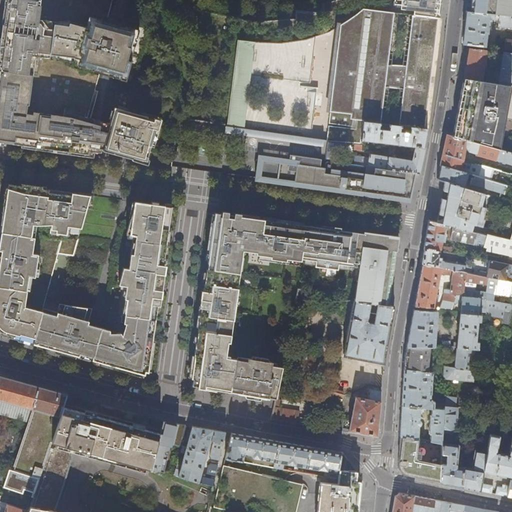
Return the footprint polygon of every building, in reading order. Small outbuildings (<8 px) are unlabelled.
[(126,80),(140,30),(107,19),(112,0),(6,0),(3,27),(0,50),(0,139),(5,141),(21,143),(21,145),(94,155),(95,150),(102,151),(103,149),(125,155),(139,158),(146,160),(159,118),(116,106),(111,122),(92,117),(99,90),(96,89),(101,74),(126,80)] [(442,7),(442,0),(399,0),(399,5),(419,7),(418,16),(436,18),(437,9),(441,9),(441,6),(442,7)] [(509,17),(511,0),(471,0),(470,12),(509,17)] [(339,26),(364,10),(362,9),(340,25),(339,26)] [(432,100),(433,93),(429,93),(428,88),(428,84),(428,80),(429,76),(430,72),(432,69),(436,69),(441,25),(440,25),(440,23),(440,19),(436,18),(418,16),(415,16),(411,61),(390,58),(395,14),(364,10),(339,26),(326,139),(326,142),(328,143),(345,144),(349,145),(355,145),(358,145),(361,146),(361,141),(363,122),(427,130),(428,125),(431,108),(432,100)] [(511,50),(511,16),(509,17),(470,12),(466,11),(463,32),(462,45),(485,47),(487,34),(488,34),(488,30),(491,30),(493,20),(499,21),(498,27),(511,28),(511,40),(505,40),(504,49),(511,50)] [(246,109),(247,103),(250,81),(254,45),(254,43),(251,43),(242,42),(236,41),(227,124),(226,130),(244,132),(244,127),(246,109)] [(484,67),(486,57),(485,57),(486,50),(469,48),(469,50),(466,63),(464,78),(466,78),(481,81),(484,66),(484,67)] [(511,85),(511,52),(503,52),(498,84),(511,85)] [(511,85),(498,84),(481,81),(466,78),(460,114),(462,115),(460,122),(459,131),(457,138),(458,138),(499,149),(504,119),(511,120),(511,85)] [(411,162),(369,155),(368,160),(353,158),(352,163),(415,173),(420,174),(424,151),(425,147),(424,147),(427,130),(363,122),(361,141),(414,148),(411,162)] [(511,152),(499,149),(458,138),(457,138),(446,135),(443,148),(442,154),(463,160),(466,147),(468,151),(476,153),(476,154),(511,164),(511,152)] [(344,155),(345,144),(328,143),(325,159),(335,160),(336,154),(344,155)] [(94,155),(21,145),(21,146),(91,156),(94,157),(94,155)] [(478,176),(481,165),(463,160),(442,154),(440,163),(440,165),(468,173),(472,174),(478,176)] [(324,169),(272,162),(258,160),(255,178),(410,200),(414,178),(415,173),(352,163),(335,160),(325,159),(324,169)] [(464,187),(468,173),(440,165),(438,177),(437,179),(444,181),(464,187)] [(504,193),(507,185),(478,176),(472,174),(470,183),(504,193)] [(483,227),(490,195),(464,187),(444,181),(444,186),(443,191),(447,192),(446,200),(441,199),(438,218),(437,223),(446,225),(471,231),(473,224),(483,227)] [(72,254),(89,195),(62,189),(8,183),(5,203),(1,232),(50,239),(42,293),(42,294),(46,295),(47,295),(57,252),(72,254)] [(166,239),(171,206),(135,201),(134,207),(133,207),(127,233),(135,234),(135,239),(132,238),(128,267),(122,266),(117,285),(125,286),(119,324),(123,324),(120,335),(118,333),(108,333),(108,330),(101,328),(101,327),(89,324),(93,308),(60,303),(58,311),(44,307),(47,295),(46,295),(33,344),(56,350),(76,355),(92,360),(147,375),(158,295),(166,239)] [(241,258),(242,251),(270,256),(269,260),(286,262),(286,258),(315,262),(315,266),(327,268),(327,270),(338,271),(339,265),(359,268),(365,234),(215,213),(211,241),(212,242),(209,261),(207,261),(207,264),(208,264),(207,270),(206,270),(202,299),(197,332),(198,332),(194,355),(191,379),(192,379),(191,385),(230,392),(235,360),(225,358),(226,350),(223,350),(224,340),(230,341),(239,270),(238,270),(240,258),(241,258)] [(446,225),(437,223),(428,221),(426,235),(424,249),(440,252),(460,255),(461,250),(441,246),(445,228),(449,229),(448,239),(485,247),(485,250),(511,256),(511,240),(510,240),(488,235),(471,231),(446,225)] [(0,286),(42,293),(50,239),(1,232),(0,237),(0,286)] [(390,306),(399,239),(376,236),(365,234),(359,268),(354,301),(390,306)] [(462,264),(438,260),(440,252),(424,249),(423,251),(421,263),(422,263),(453,269),(453,271),(460,272),(462,264)] [(504,281),(507,265),(484,260),(484,263),(489,264),(486,277),(504,281)] [(463,293),(467,273),(460,272),(453,271),(453,269),(422,263),(420,276),(414,306),(434,308),(435,300),(438,300),(439,295),(436,294),(440,274),(452,276),(449,294),(444,293),(441,308),(452,309),(454,302),(455,299),(456,296),(463,293)] [(511,297),(511,282),(504,281),(486,277),(467,273),(463,293),(463,297),(462,297),(460,313),(477,315),(477,314),(479,299),(493,302),(495,295),(511,297)] [(33,344),(46,295),(42,294),(42,293),(0,286),(0,331),(2,335),(33,344)] [(384,363),(385,355),(394,307),(390,306),(354,301),(343,355),(364,359),(384,363)] [(435,347),(437,312),(413,310),(410,326),(406,347),(430,347),(435,347)] [(475,341),(477,322),(480,322),(481,314),(477,314),(477,315),(460,313),(457,343),(453,343),(453,347),(457,347),(474,349),(478,349),(479,342),(475,341)] [(427,372),(430,347),(406,347),(404,358),(403,369),(427,372)] [(473,359),(474,349),(457,347),(455,368),(473,370),(473,359)] [(76,355),(56,350),(55,353),(75,358),(76,355)] [(275,400),(282,367),(267,364),(267,362),(243,358),(242,361),(235,360),(230,392),(235,393),(244,395),(253,396),(275,400)] [(473,381),(473,372),(474,370),(473,370),(455,368),(444,367),(444,376),(446,378),(472,381),(473,381)] [(431,398),(432,372),(427,372),(403,369),(403,373),(401,405),(425,407),(433,408),(444,409),(445,409),(445,406),(455,407),(457,397),(447,396),(446,403),(434,402),(431,398)] [(13,468),(39,476),(51,442),(63,406),(66,395),(51,391),(0,376),(0,398),(34,408),(13,468)] [(342,428),(343,419),(339,417),(333,416),(331,430),(371,437),(373,436),(377,436),(381,391),(375,390),(370,389),(368,399),(354,397),(349,429),(342,428)] [(419,436),(421,413),(425,413),(425,407),(401,405),(401,417),(400,436),(415,439),(424,440),(424,436),(419,436)] [(51,442),(74,448),(151,469),(151,467),(152,468),(161,433),(101,416),(63,406),(51,442)] [(457,434),(458,408),(455,407),(445,406),(445,409),(444,409),(443,432),(457,434)] [(292,423),(295,411),(274,407),(271,420),(292,423)] [(443,432),(444,409),(433,408),(433,415),(431,415),(430,433),(432,433),(431,441),(442,442),(443,432)] [(161,433),(152,468),(165,471),(173,444),(179,445),(185,425),(163,421),(161,433)] [(174,474),(213,486),(215,477),(218,465),(211,464),(208,465),(206,478),(200,477),(210,441),(214,442),(209,460),(218,462),(225,432),(192,426),(186,446),(182,446),(174,474)] [(275,461),(278,441),(254,437),(231,433),(225,458),(243,461),(245,452),(251,453),(251,454),(252,456),(253,457),(254,457),(275,461)] [(439,481),(440,465),(417,460),(415,457),(415,439),(400,436),(399,454),(401,454),(401,457),(400,461),(399,462),(398,463),(398,464),(399,465),(400,466),(400,469),(403,472),(413,475),(424,477),(424,478),(439,481)] [(511,476),(511,475),(511,440),(511,441),(509,452),(497,450),(500,438),(490,436),(487,453),(485,462),(484,462),(483,471),(498,474),(511,476)] [(294,444),(278,441),(275,461),(274,466),(283,468),(284,463),(287,463),(294,465),(306,467),(310,446),(294,444)] [(74,448),(51,442),(39,476),(33,495),(30,504),(46,507),(54,510),(74,448)] [(460,468),(460,463),(457,462),(458,445),(442,444),(440,465),(439,481),(439,483),(459,487),(462,487),(462,484),(464,468),(460,468)] [(329,450),(310,446),(306,467),(318,469),(328,471),(327,476),(336,478),(338,470),(341,452),(329,450)] [(481,483),(483,471),(484,462),(485,462),(487,453),(474,452),(471,469),(464,468),(462,484),(462,487),(475,490),(479,491),(481,483)] [(231,511),(234,511),(294,511),(301,484),(223,466),(214,507),(231,511)] [(13,468),(9,467),(3,485),(33,495),(39,476),(13,468)] [(342,470),(338,470),(336,478),(327,476),(305,472),(312,479),(315,479),(315,481),(319,483),(316,511),(355,511),(356,509),(356,505),(357,500),(358,481),(354,481),(355,472),(342,470)] [(491,493),(493,485),(481,483),(479,491),(491,493)] [(507,496),(509,485),(503,484),(503,487),(498,487),(496,494),(507,496)] [(200,492),(210,497),(212,491),(202,487),(200,492)] [(433,511),(435,500),(399,492),(394,496),(392,510),(391,511),(431,511),(433,511)] [(449,511),(452,503),(445,502),(435,500),(433,511),(431,511),(449,511)] [(27,511),(28,509),(7,503),(6,506),(3,506),(2,508),(0,507),(0,511),(27,511)] [(462,511),(464,506),(454,504),(452,503),(449,511),(462,511)]
